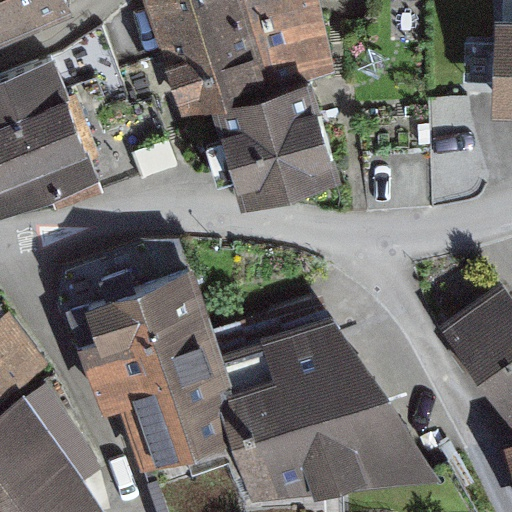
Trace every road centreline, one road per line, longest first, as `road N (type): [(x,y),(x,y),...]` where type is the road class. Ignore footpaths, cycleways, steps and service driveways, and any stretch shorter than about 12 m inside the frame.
road 1 (residential): [(0,238),(176,216),(363,235),(462,231),(511,212)]
road 2 (residential): [(0,66),(112,0)]
